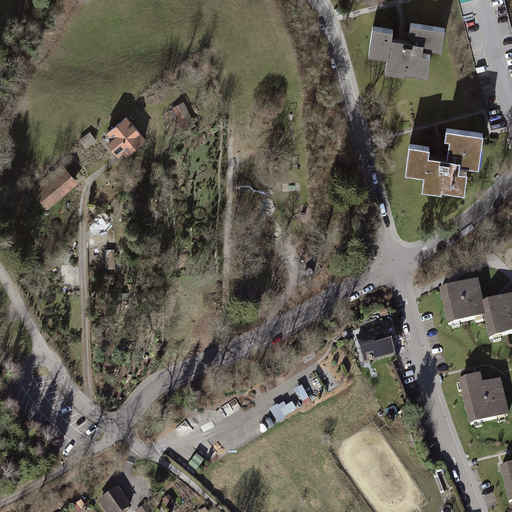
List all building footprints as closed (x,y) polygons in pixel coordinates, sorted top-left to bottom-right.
[(393,31),(373,28),(369,52),(387,55),(385,69),(404,72),(404,69),(428,72),(430,51),(422,49),(422,43),(442,46),(444,29),(411,25),(409,40),(392,38),(393,31)] [(182,98),(170,105),(182,128),(194,122),(182,98)] [(126,116),(108,129),(112,135),(107,138),(117,151),(122,147),(125,151),(142,137),(126,116)] [(429,143),(410,141),(406,168),(428,171),(426,189),(445,192),(445,189),(465,192),(468,171),(463,171),(464,164),(479,166),(484,128),(447,123),(445,134),(451,135),(448,153),(428,151),(429,143)] [(90,133),(81,141),(86,147),(95,140),(90,133)] [(62,164),(31,191),(47,209),(78,182),(62,164)] [(63,266),(63,279),(76,279),(77,267),(63,266)] [(448,327),(485,319),(482,305),(484,304),(479,282),(440,291),(448,327)] [(511,297),(484,304),(482,305),(485,319),(490,341),(511,335),(511,297)] [(389,327),(355,337),(362,364),(397,354),(389,327)] [(481,377),(459,382),(470,427),(510,417),(502,381),(484,386),(481,377)] [(298,412),(293,403),(287,407),(284,402),(270,410),(278,423),(298,412)] [(509,504),(511,503),(511,465),(501,469),(509,504)] [(124,511),(131,508),(119,489),(99,503),(104,511),(124,511)] [(169,496),(162,501),(168,509),(175,505),(169,496)]
